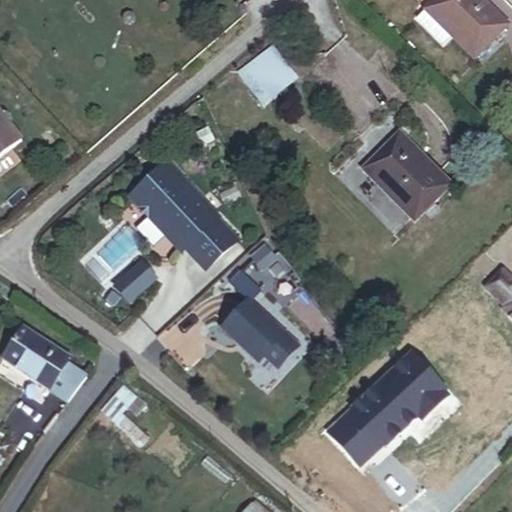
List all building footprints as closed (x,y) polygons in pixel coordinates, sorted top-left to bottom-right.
[(508,29),(479,0),(441,0),(417,23),(442,49),(452,40),(474,63),(508,29)] [(261,107),(293,83),(271,54),(239,78),(261,107)] [(2,121),(0,118),(0,162),(21,145),(6,126),(10,123),(5,117),(2,121)] [(213,141),(208,129),(191,137),(197,149),(213,141)] [(415,225),(451,190),(402,139),(365,174),(415,225)] [(219,219),(167,163),(133,195),(151,215),(148,217),(182,254),(186,250),(205,271),(237,242),(217,220),(219,219)] [(241,199),(235,188),(220,195),(226,206),(241,199)] [(276,261),(265,249),(252,261),(263,273),(276,261)] [(150,290),(134,273),(110,295),(126,312),(150,290)] [(511,319),(511,286),(502,277),(487,292),(507,312),(506,314),(511,319)] [(282,367),(298,350),(284,337),(249,303),(223,331),(258,364),(263,360),(268,354),(282,367)] [(0,360),(48,392),(66,365),(70,360),(22,327),(0,360)] [(277,373),(282,367),(268,354),(263,360),(277,373)] [(422,422),(448,397),(411,357),(329,433),(361,467),(385,445),(387,447),(419,418),(422,422)] [(66,365),(48,392),(67,405),(87,379),(66,365)] [(114,425),(122,416),(127,411),(136,400),(124,389),(102,414),(114,425)] [(136,418),(145,408),(136,400),(127,411),(136,418)] [(140,450),(149,441),(122,416),(114,425),(140,450)] [(218,468),(207,458),(201,465),(212,475),(218,468)] [(224,486),(231,478),(218,468),(212,475),(224,486)]
